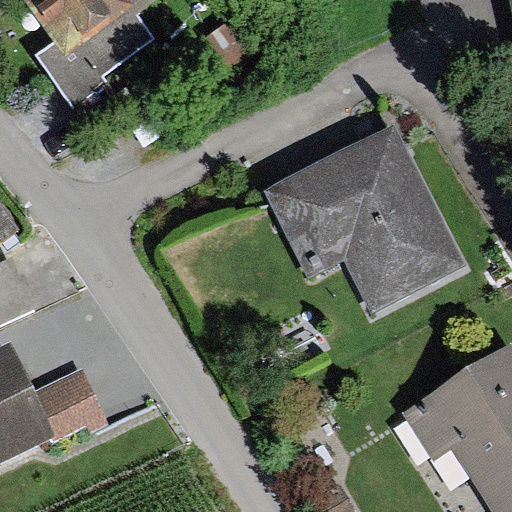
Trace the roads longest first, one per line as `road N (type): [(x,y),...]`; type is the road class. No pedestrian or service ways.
road 1 (residential): [(511,214),(430,85),(391,69),(364,76),(79,228)]
road 2 (residential): [(265,511),(79,228)]
road 3 (residential): [(79,228),(0,136)]
